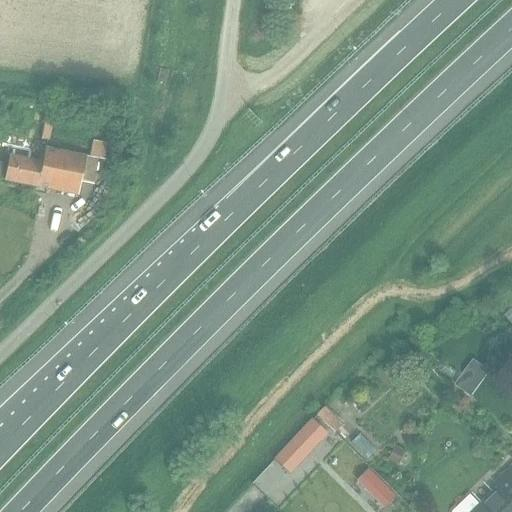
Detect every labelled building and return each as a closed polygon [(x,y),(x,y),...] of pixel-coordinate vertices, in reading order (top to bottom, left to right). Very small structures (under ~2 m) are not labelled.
[(0,161),(0,178),(3,179),(3,180),(21,183),(20,187),(33,190),(34,186),(76,194),(78,181),(91,184),(97,157),(102,159),(105,143),(90,140),(87,156),(44,147),(42,160),(28,158),(29,153),(18,151),(18,156),(8,154),(6,163),(0,161)] [(511,307),(503,314),(511,325),(511,307)] [(474,361),(455,387),(470,399),(489,372),(474,361)] [(325,408),(317,416),(335,433),(343,425),(325,408)] [(311,421),(274,461),(288,475),(326,434),(311,421)] [(394,448),(388,460),(398,465),(404,453),(394,448)] [(481,504),(471,494),(453,511),(452,511),(511,511),(511,464),(493,482),(498,487),(481,504)] [(250,511),(237,499),(224,511),(250,511)]
